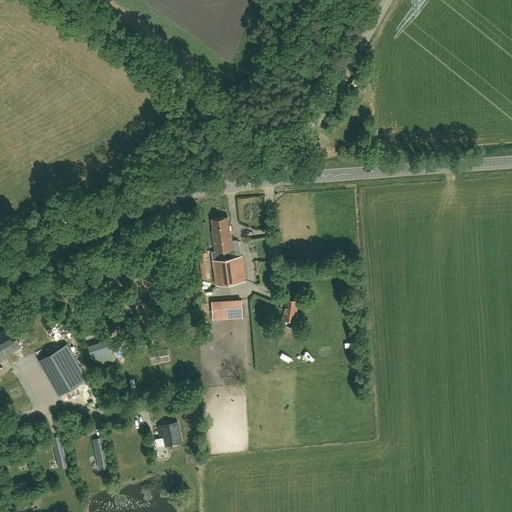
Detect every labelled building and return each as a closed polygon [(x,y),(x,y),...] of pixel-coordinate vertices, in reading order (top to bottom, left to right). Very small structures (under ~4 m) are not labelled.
[(245,280),(240,247),(239,241),(236,239),(232,240),(231,232),(230,232),(228,216),(211,219),(213,231),(212,231),(215,251),(211,251),(216,285),(245,280)] [(273,263),(272,249),(261,249),(262,264),(273,263)] [(280,260),(290,259),(290,250),(280,250),(280,260)] [(295,319),(298,299),(285,298),(283,317),(281,317),(279,324),(297,327),(298,319),(295,319)] [(213,320),(243,318),(242,299),(212,301),(213,320)] [(0,361),(6,358),(4,356),(11,352),(7,345),(14,341),(7,329),(0,332),(0,361)] [(51,335),(53,343),(65,341),(63,332),(51,335)] [(112,345),(90,352),(93,361),(115,354),(112,345)] [(177,422),(158,426),(161,437),(164,437),(166,444),(181,441),(177,422)] [(61,436),(51,438),(59,468),(69,466),(61,436)] [(103,436),(93,438),(99,469),(109,467),(103,436)] [(26,482),(10,486),(12,493),(28,489),(26,482)] [(27,501),(27,511),(39,511),(42,511),(41,499),(27,501)]
